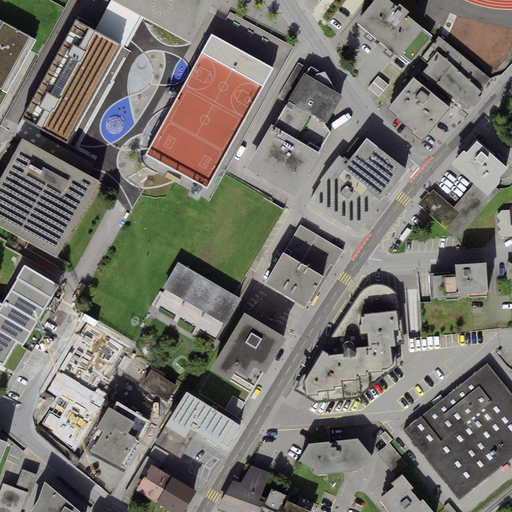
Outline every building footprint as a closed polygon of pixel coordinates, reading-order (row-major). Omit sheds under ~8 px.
[(143,18),(111,0),(93,31),(125,50),(143,18)] [(215,0),(111,0),(143,18),(146,19),(149,28),(155,37),(163,43),(172,46),(184,46),(190,44),(215,0)] [(400,4),(397,7),(388,0),(375,0),(374,2),(357,23),(409,65),(432,36),(406,15),(409,12),(400,4)] [(36,40),(0,20),(0,89),(7,93),(36,40)] [(93,31),(75,21),(22,118),(76,149),(131,53),(125,50),(93,31)] [(238,36),(234,44),(283,66),(293,44),(253,26),(247,40),(238,36)] [(273,68),(211,34),(145,154),(208,188),(273,68)] [(489,79),(439,36),(420,58),(428,65),(422,73),(452,98),(467,111),(471,106),(473,108),(481,99),(478,96),(481,92),(479,91),(489,79)] [(288,103),(274,127),(271,125),(246,167),(295,196),(308,175),(311,176),(323,156),(320,154),(318,153),(330,134),(324,125),(325,123),(342,97),(336,92),(325,72),(319,72),(311,67),(309,69),(299,63),(278,97),(288,103)] [(378,75),(368,87),(378,97),(389,85),(378,75)] [(450,107),(413,78),(388,109),(397,116),(396,117),(413,131),(411,132),(421,140),(423,137),(425,138),(450,107)] [(407,170),(367,139),(363,141),(357,137),(341,157),(339,155),(320,180),(322,181),(309,203),(349,223),(358,231),(407,170)] [(99,181),(22,139),(0,179),(0,226),(57,258),(99,181)] [(508,168),(477,141),(466,153),(464,151),(451,164),(474,184),(488,197),(496,188),(499,183),(500,180),(498,178),(508,168)] [(286,214),(229,182),(185,261),(242,293),(257,266),(286,214)] [(500,191),(496,188),(488,197),(474,184),(453,209),(460,214),(446,229),(457,239),(500,191)] [(453,209),(433,190),(430,194),(428,193),(418,204),(446,229),(460,214),(453,209)] [(511,205),(510,208),(510,210),(501,210),(496,217),(500,222),(497,225),(501,230),(497,232),(500,237),(511,236),(511,205)] [(300,225),(265,284),(308,309),(343,250),(300,225)] [(242,299),(178,262),(163,288),(227,325),(242,299)] [(486,263),(455,265),(455,272),(429,273),(430,298),(446,298),(446,300),(459,299),(458,294),(469,294),(469,297),(487,296),(486,292),(488,292),(486,263)] [(59,286),(25,266),(2,305),(0,303),(0,364),(3,366),(17,342),(23,345),(59,286)] [(366,287),(363,290),(322,351),(319,348),(294,389),(314,402),(357,398),(396,366),(395,344),(403,344),(401,318),(399,304),(396,294),(392,289),(387,285),(380,284),(373,285),(366,287)] [(287,338),(245,313),(210,370),(230,382),(230,381),(250,393),(263,372),(265,374),(287,338)] [(135,344),(91,317),(46,389),(59,397),(42,424),(52,430),(49,434),(75,450),(107,398),(103,395),(135,344)] [(511,392),(488,363),(404,431),(459,500),(511,457),(511,392)] [(178,387),(151,370),(142,386),(169,402),(178,387)] [(240,426),(186,392),(155,442),(179,458),(195,432),(218,446),(221,442),(227,446),(240,426)] [(152,422),(117,401),(113,409),(109,407),(96,428),(98,429),(86,448),(123,470),(152,422)] [(380,436),(388,445),(390,443),(393,440),(386,431),(380,436)] [(358,438),(309,444),(299,460),(315,470),(313,473),(318,475),(360,471),(375,459),(358,438)] [(388,445),(377,453),(391,472),(404,463),(390,443),(388,445)] [(156,503),(171,477),(151,465),(136,491),(156,503)] [(270,473),(251,466),(240,483),(233,480),(217,508),(226,511),(255,511),(261,501),(259,500),(261,496),(270,473)] [(28,493),(26,496),(30,497),(38,475),(22,469),(15,488),(28,493)] [(413,488),(402,475),(391,484),(394,487),(380,499),(391,511),(433,511),(423,499),(420,501),(411,490),(413,488)] [(171,511),(183,511),(196,491),(171,477),(156,503),(171,511)] [(79,511),(45,482),(37,501),(29,511),(79,511)] [(20,511),(26,496),(28,493),(15,488),(2,484),(0,490),(0,511),(20,511)] [(290,497),(272,489),(268,499),(261,496),(259,500),(261,501),(255,511),(282,511),(287,501),(290,497)] [(298,506),(287,501),(282,511),(312,511),(316,505),(301,498),(298,506)] [(455,511),(448,502),(443,506),(447,511),(455,511)]
